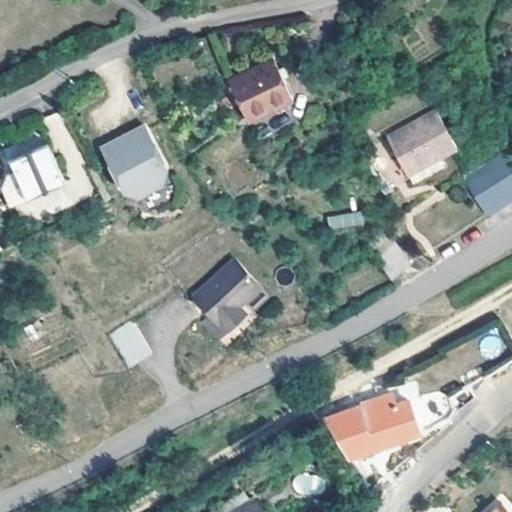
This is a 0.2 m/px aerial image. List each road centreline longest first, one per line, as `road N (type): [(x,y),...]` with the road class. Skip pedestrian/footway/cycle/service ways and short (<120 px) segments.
road 1 (residential): [(0,506),(285,362),(511,231)]
road 2 (track): [(511,288),(126,511)]
road 3 (residential): [(318,0),(180,23),(0,107)]
road 4 (residential): [(397,511),(511,399)]
